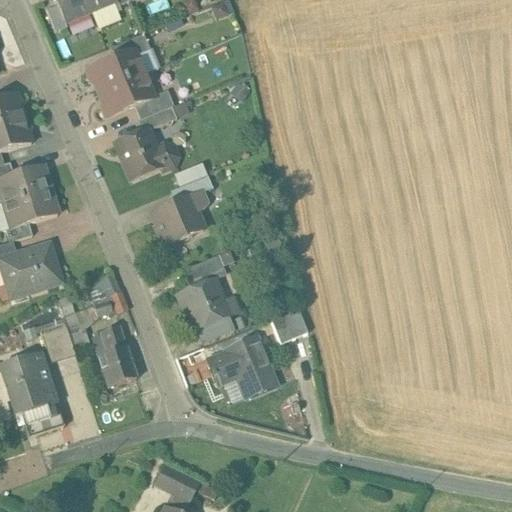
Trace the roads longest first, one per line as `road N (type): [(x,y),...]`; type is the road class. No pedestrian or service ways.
road 1 (residential): [(183,424),(21,0)]
road 2 (unclassified): [(511,488),(183,424)]
road 3 (unclassified): [(183,424),(51,464)]
